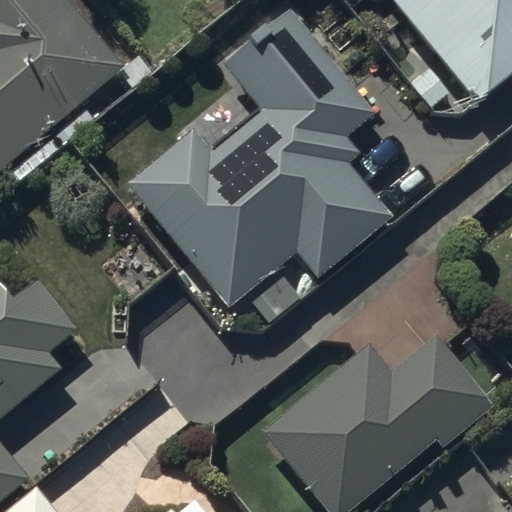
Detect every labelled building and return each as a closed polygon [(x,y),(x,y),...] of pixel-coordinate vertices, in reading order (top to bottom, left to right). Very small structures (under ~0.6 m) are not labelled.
[(53,0),(0,0),(0,180),(121,80),(53,0)] [(511,86),(511,0),(401,0),(357,37),(428,123),(470,122),(511,86)] [(191,140),(123,193),(224,320),(293,265),(313,290),(389,230),(344,173),(353,166),(341,150),(371,126),(288,21),(220,75),(255,120),(206,159),(191,140)] [(0,508),(25,489),(0,456),(0,426),(56,383),(44,367),(74,344),(33,290),(4,312),(0,306),(0,508)] [(364,356),(257,443),(314,511),(357,511),(430,452),(437,460),(487,419),(429,350),(387,384),(364,356)] [(44,511),(31,496),(11,511),(44,511)]
